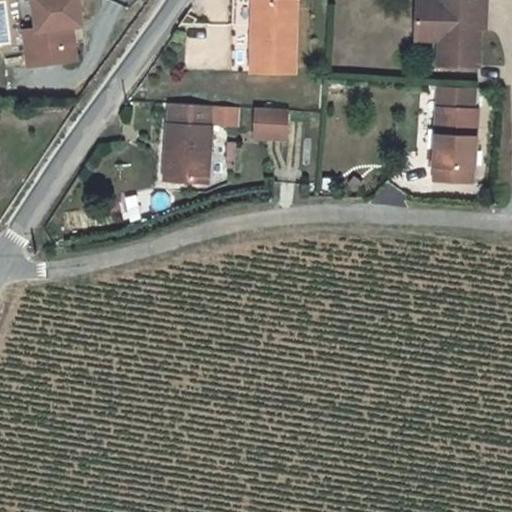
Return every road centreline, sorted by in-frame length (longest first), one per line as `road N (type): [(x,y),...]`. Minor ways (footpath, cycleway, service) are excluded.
road 1 (residential): [(511,220),(330,210),(43,272),(0,267)]
road 2 (residential): [(168,0),(0,255)]
